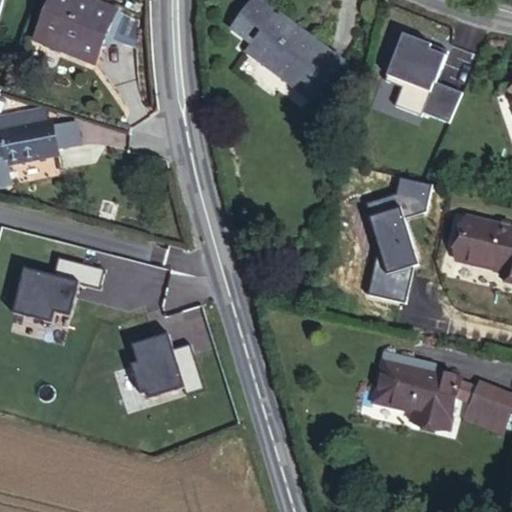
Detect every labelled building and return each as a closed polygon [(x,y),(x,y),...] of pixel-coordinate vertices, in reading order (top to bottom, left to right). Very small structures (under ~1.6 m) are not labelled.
[(82,44),(77,57),(99,66),(118,15),(80,0),(53,0),(43,27),(82,44)] [(262,38),(252,51),(248,56),(251,59),(254,53),(268,63),(263,68),(284,82),(288,76),(317,97),(311,103),(315,105),(326,90),(336,76),(344,65),(313,41),(309,47),(298,39),(302,34),(271,11),(276,5),(269,0),(252,0),(238,20),(262,38)] [(228,34),(252,51),(262,38),(238,20),(228,34)] [(37,42),(77,57),(82,44),(43,27),(37,42)] [(313,41),(302,34),(298,39),(309,47),(313,41)] [(423,120),(449,131),(463,100),(436,89),(449,58),(400,39),(393,56),(398,58),(386,87),(403,94),(396,113),(422,124),(423,120)] [(254,53),(251,59),(263,68),(268,63),(254,53)] [(284,82),(311,103),(317,97),(288,76),(284,82)] [(336,76),(326,90),(333,96),(345,81),(336,76)] [(0,116),(0,189),(11,188),(8,167),(60,159),(59,154),(56,131),(55,126),(49,127),(33,129),(31,116),(28,114),(0,116)] [(47,114),(31,116),(33,129),(49,127),(47,114)] [(79,127),(56,131),(59,154),(82,150),(79,127)] [(511,231),(469,222),(459,262),(504,273),(502,278),(511,280),(511,231)] [(54,278),(25,270),(13,314),(52,324),(55,314),(70,318),(79,286),(100,291),(105,272),(59,260),(54,278)] [(137,366),(130,368),(139,397),(146,395),(148,402),(182,392),(184,398),(202,393),(189,348),(172,353),(167,338),(132,348),(137,366)] [(412,370),(414,362),(387,357),(376,406),(415,414),(413,424),(451,432),(458,402),(463,382),(464,380),(434,374),(412,370)] [(436,367),(414,362),(412,370),(434,374),(436,367)] [(480,389),(463,382),(458,402),(473,407),(480,389)] [(480,389),(473,407),(467,423),(505,437),(511,419),(511,396),(482,385),(480,389)]
